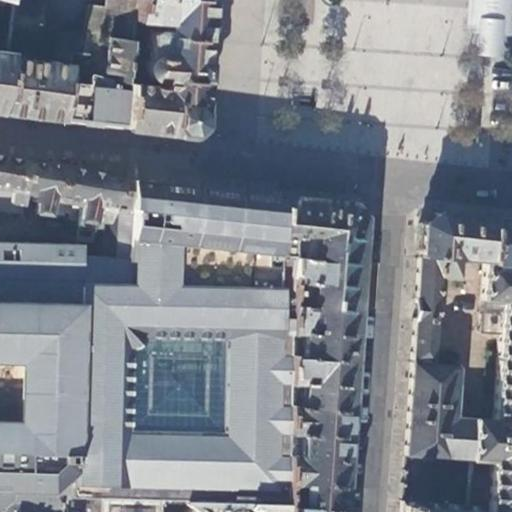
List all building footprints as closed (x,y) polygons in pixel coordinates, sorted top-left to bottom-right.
[(32,60),(38,0),(10,0),(10,8),(7,33),(8,57),(32,60)] [(108,38),(130,42),(133,23),(136,0),(97,0),(96,7),(87,6),(83,34),(88,35),(108,38)] [(145,54),(129,53),(125,85),(124,94),(120,127),(186,135),(190,132),(197,125),(201,62),(205,1),(186,0),(136,0),(133,23),(152,24),(152,34),(147,34),(145,54)] [(511,0),(467,0),(468,1),(465,32),(476,33),(475,54),(499,56),(501,34),(511,35),(511,0)] [(0,112),(1,112),(8,57),(7,33),(10,8),(0,6),(0,112)] [(32,60),(8,57),(1,112),(23,115),(58,120),(64,83),(69,52),(72,32),(45,37),(41,61),(32,60)] [(83,34),(72,32),(69,52),(85,54),(88,35),(83,34)] [(103,78),(108,79),(125,85),(129,53),(130,42),(108,38),(103,78)] [(64,83),(58,120),(90,124),(120,127),(124,94),(106,91),(108,79),(103,78),(89,74),(88,86),(64,83)] [(23,191),(27,161),(9,158),(0,156),(0,209),(20,211),(23,191)] [(126,184),(127,179),(113,177),(100,176),(100,174),(62,167),(27,161),(23,191),(34,193),(33,200),(36,201),(35,212),(46,214),(48,200),(58,202),(69,203),(68,217),(103,221),(104,206),(125,209),(126,184)] [(0,508),(1,509),(1,506),(0,503),(0,481),(2,482),(10,482),(42,483),(52,474),(62,474),(62,492),(60,493),(51,494),(50,511),(92,511),(94,496),(139,496),(194,497),(279,499),(284,336),(284,325),(285,283),(286,247),(286,235),(272,234),(274,199),(274,194),(267,194),(267,198),(249,196),(228,194),(229,190),(223,189),(222,197),(209,196),(199,195),(192,194),(193,186),(186,185),(186,189),(148,185),(148,181),(127,179),(126,184),(125,209),(122,245),(121,251),(121,258),(76,257),(76,244),(37,243),(0,241),(0,508)] [(308,198),(276,195),(275,230),(290,232),(289,281),(302,282),(301,305),(352,309),(359,217),(347,203),(308,198)] [(122,245),(125,209),(104,206),(103,221),(102,251),(121,251),(122,245)] [(419,224),(416,256),(457,260),(484,262),(489,219),(452,215),(433,213),(419,224)] [(511,221),(489,219),(484,262),(511,265),(511,221)] [(437,294),(438,279),(456,280),(457,260),(416,256),(401,455),(465,459),(462,505),(450,504),(450,503),(445,503),(445,508),(431,507),(432,502),(429,501),(429,503),(414,502),(414,501),(398,499),(397,511),(511,511),(511,265),(480,264),(477,301),(498,302),(497,310),(488,420),(451,417),(453,366),(432,364),(437,294)] [(345,408),(352,309),(301,305),(288,304),(287,331),(299,331),(298,353),(286,352),(285,380),(298,381),(298,405),(345,408)] [(340,484),(345,408),(298,405),(285,404),(284,430),(296,430),(296,454),(284,454),(283,480),(297,481),(340,484)] [(50,511),(51,494),(60,493),(60,477),(44,492),(11,491),(7,492),(5,502),(1,506),(1,509),(0,511),(50,511)] [(338,511),(340,484),(297,481),(295,503),(283,503),(282,511),(338,511)] [(282,511),(283,503),(179,500),(187,507),(183,511),(152,511),(154,499),(96,498),(95,511),(282,511)]
